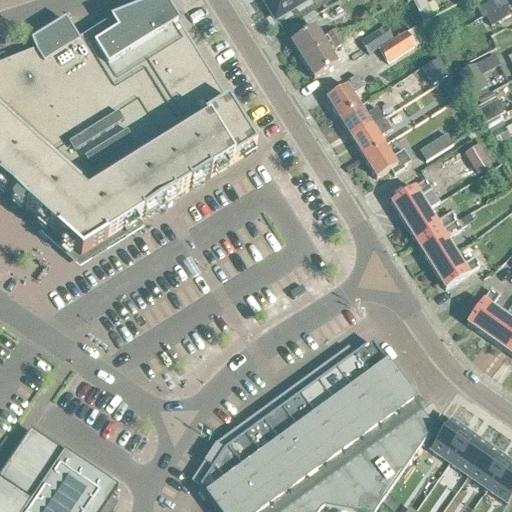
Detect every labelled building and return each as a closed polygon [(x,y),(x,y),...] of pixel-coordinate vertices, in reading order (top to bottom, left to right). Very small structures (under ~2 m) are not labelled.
[(260,0),(274,23),(311,0),(260,0)] [(486,22),(511,7),(511,0),(499,0),(494,3),(480,11),(486,22)] [(434,21),(425,2),(413,7),(422,26),(434,21)] [(0,190),(80,263),(257,152),(166,5),(111,26),(99,34),(80,46),(67,24),(33,45),(36,55),(0,69),(0,190)] [(511,7),(486,22),(490,30),(511,17),(511,7)] [(387,68),(425,44),(416,30),(378,53),(387,68)] [(383,31),(359,47),(368,59),(392,43),(383,31)] [(301,65),(338,42),(333,34),(320,43),(313,32),(289,47),(301,65)] [(338,42),(301,65),(312,83),(336,69),(328,57),(342,48),(338,42)] [(474,106),(488,98),(485,94),(487,93),(474,69),(456,78),(469,102),(471,101),(474,106)] [(441,70),(425,81),(430,90),(447,79),(441,70)] [(338,124),(357,112),(350,100),(362,92),(355,81),(347,86),(349,89),(325,104),(338,124)] [(402,107),(426,94),(420,82),(395,95),(402,107)] [(451,83),(440,90),(451,108),(462,100),(451,83)] [(500,102),(483,108),(492,137),(503,134),(499,119),(505,117),(500,102)] [(350,145),(383,124),(375,112),(367,117),(369,120),(365,123),(357,112),(338,124),(350,145)] [(363,165),(383,153),(375,140),(379,137),(381,140),(389,135),(383,124),(350,145),(363,165)] [(445,139),(432,147),(439,158),(452,150),(445,139)] [(476,150),(463,158),(476,179),(489,171),(476,150)] [(383,153),(363,165),(375,184),(389,175),(392,180),(403,173),(401,171),(409,166),(402,155),(389,163),(383,153)] [(404,230),(425,216),(418,203),(430,196),(424,187),(390,208),(404,230)] [(417,251),(455,228),(449,219),(437,227),(439,230),(436,233),(425,216),(404,230),(417,251)] [(431,273),(452,260),(442,243),(446,241),(448,244),(460,236),(455,228),(417,251),(431,273)] [(452,260),(431,273),(444,295),(478,274),(473,265),(461,273),(452,260)] [(486,343),(502,321),(490,313),(498,301),(489,295),(466,329),(486,343)] [(507,358),(511,351),(511,328),(502,321),(486,343),(507,358)] [(327,511),(376,511),(431,432),(370,346),(224,455),(199,493),(212,511),(322,511),(323,511),(327,511)] [(450,426),(428,457),(448,470),(469,440),(450,426)] [(103,511),(115,495),(62,458),(29,436),(0,479),(0,511),(103,511)] [(469,440),(448,470),(467,483),(488,453),(469,440)] [(488,453),(467,483),(485,496),(507,466),(488,453)] [(511,469),(507,466),(485,496),(505,510),(511,499),(511,469)]
